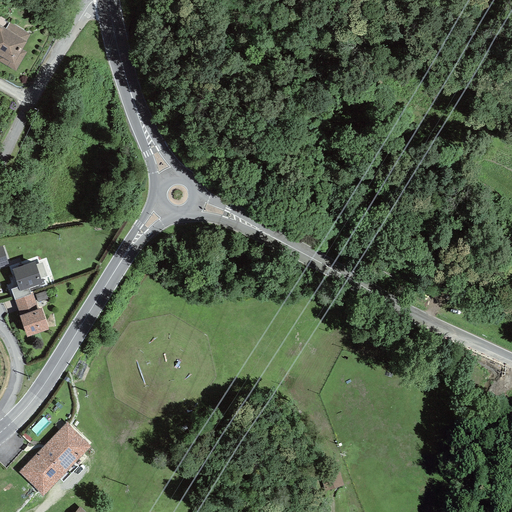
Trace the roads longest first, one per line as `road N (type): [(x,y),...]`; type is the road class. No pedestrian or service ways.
road 1 (tertiary): [(511,359),(251,225)]
road 2 (tertiary): [(126,254),(32,402),(1,433)]
road 3 (residential): [(109,5),(86,11),(57,52),(0,160)]
road 4 (tertiary): [(109,5),(144,133)]
